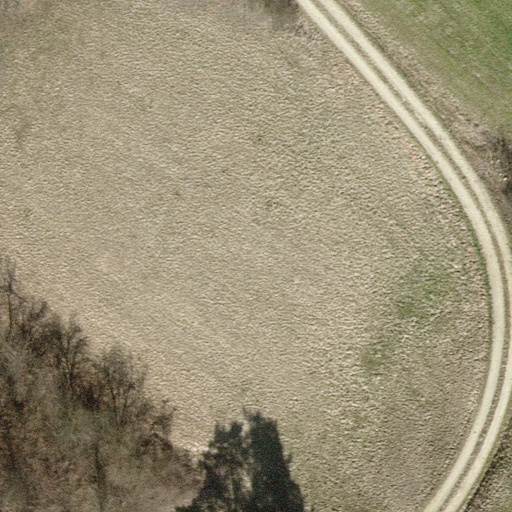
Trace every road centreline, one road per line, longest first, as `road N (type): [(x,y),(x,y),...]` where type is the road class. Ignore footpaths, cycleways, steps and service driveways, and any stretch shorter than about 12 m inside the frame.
road 1 (track): [(511,318),(507,269),(480,199),(316,0)]
road 2 (track): [(442,511),(499,404),(511,340)]
